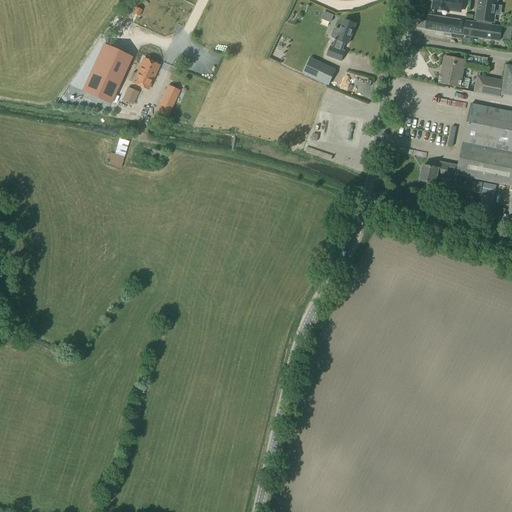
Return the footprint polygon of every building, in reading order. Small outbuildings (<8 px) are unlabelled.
[(449,13),(449,12),(460,14),(462,1),(454,0),(435,0),(435,2),(437,2),(435,11),(449,13)] [(477,26),(466,24),(464,37),(499,43),(502,30),(491,28),(492,24),(493,24),(494,17),(498,17),(500,16),(501,11),(500,8),(496,8),(497,0),(496,0),(479,0),(476,22),(478,22),(477,26)] [(132,14),(138,17),(141,11),(135,8),(132,14)] [(429,18),(427,31),(454,36),(454,39),(462,40),(462,37),(464,37),(466,24),(429,18)] [(334,30),(331,38),(332,40),(334,41),(327,58),(341,63),(344,55),(341,54),(345,44),(348,45),(355,25),(344,21),(340,31),(336,30),(334,30)] [(270,60),(283,66),(290,52),(297,56),(301,48),(281,38),(270,60)] [(103,46),(82,92),(110,105),(131,58),(103,46)] [(132,73),(128,82),(131,83),(131,84),(148,92),(159,66),(143,58),(135,75),(132,73)] [(439,86),(449,88),(460,90),(460,89),(468,91),(470,82),(462,80),(465,63),(445,59),(439,86)] [(309,61),(303,74),(320,82),(326,69),(309,61)] [(511,68),(506,67),(503,89),(501,97),(511,98),(511,68)] [(475,91),(474,93),(499,98),(502,84),(483,81),(481,94),(475,93),(475,91)] [(330,96),(344,101),(347,92),(325,84),(319,101),(327,104),(330,96)] [(159,104),(160,105),(171,110),(179,91),(168,86),(159,104)] [(138,93),(127,88),(122,101),(132,106),(138,93)] [(511,112),(471,105),(457,170),(456,175),(458,175),(511,186),(511,112)] [(339,120),(336,134),(348,136),(351,123),(339,120)] [(355,164),(357,158),(304,141),(302,147),(355,164)] [(102,161),(115,165),(119,155),(106,151),(102,161)] [(456,182),(458,175),(456,175),(457,170),(430,164),(430,167),(423,166),(419,182),(437,184),(438,179),(456,182)] [(496,186),(484,184),(482,194),(494,196),(496,186)] [(491,216),(494,200),(495,197),(482,195),(479,213),(491,216)] [(468,205),(472,212),(480,207),(475,200),(468,205)] [(491,220),(506,224),(508,217),(504,216),(506,210),(494,206),(493,213),(491,220)]
